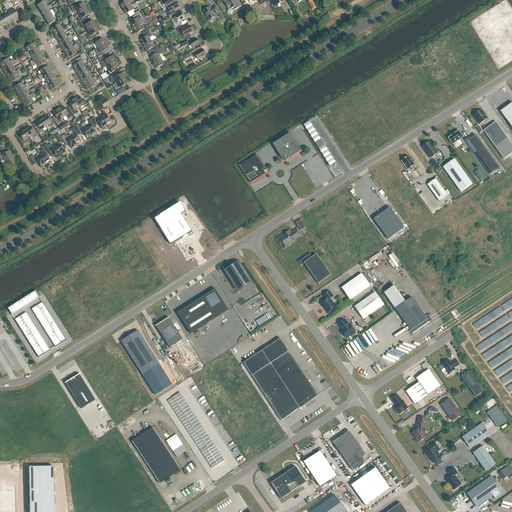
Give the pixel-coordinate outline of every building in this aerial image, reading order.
[(131,5),(128,0),(121,5),(123,10),(131,5)] [(236,9),(241,7),(236,0),(231,0),(230,0),(227,0),(224,2),(228,10),(233,11),(236,9)] [(37,5),(40,11),(47,7),(44,2),(37,5)] [(174,11),(180,8),(177,2),(168,7),(169,11),(166,12),(169,17),(175,14),(174,11)] [(76,4),(70,7),(73,12),(76,10),(78,14),(86,9),(83,4),(77,7),(76,4)] [(134,10),(131,5),(123,10),(126,14),(134,10)] [(214,15),(219,12),(216,6),(211,9),(210,7),(203,11),(209,21),(215,17),(214,15)] [(50,12),(47,7),(40,11),(43,16),(50,12)] [(10,17),(16,13),(14,9),(8,12),(9,14),(10,17)] [(89,15),(86,9),(78,14),(80,17),(77,19),(79,23),(85,20),(83,18),(89,15)] [(183,14),(181,11),(173,16),(178,25),(183,22),(182,20),(186,18),(183,14)] [(52,17),(50,12),(43,16),(46,20),(52,17)] [(13,21),(19,18),(16,13),(10,17),(12,21),(13,21)] [(12,21),(10,17),(9,14),(3,17),(7,24),(12,21)] [(131,23),(134,28),(142,24),(140,21),(142,19),(140,14),(133,18),(135,20),(131,23)] [(55,22),(52,17),(46,20),(49,26),(55,22)] [(88,31),(96,27),(93,21),(87,24),(86,22),(80,25),(83,29),(86,28),(88,31)] [(51,29),(54,34),(66,27),(65,24),(62,26),(62,27),(61,27),(59,24),(51,29)] [(143,27),(142,24),(134,28),(137,34),(141,32),(143,34),(149,31),(146,26),(143,27)] [(193,32),(190,26),(185,29),(184,26),(177,30),(180,34),(182,33),(185,37),(193,32)] [(67,29),(66,27),(54,34),(57,39),(65,34),(63,30),(64,30),(65,30),(67,29)] [(99,32),(96,27),(88,31),(90,34),(87,36),(89,41),(94,38),(93,35),(99,32)] [(152,37),(149,32),(141,36),(142,39),(140,40),(144,46),(151,41),(150,38),(152,37)] [(67,37),(65,34),(57,39),(60,44),(72,37),(70,34),(68,36),(67,37)] [(73,39),(72,37),(60,44),(62,49),(71,44),(69,40),(70,39),(71,40),(73,39)] [(95,44),(98,48),(105,44),(103,39),(96,43),(95,40),(89,43),(91,46),(95,44)] [(193,48),(200,44),(197,39),(190,43),(193,48)] [(159,48),(157,45),(157,46),(156,43),(153,45),(151,41),(144,46),(147,51),(151,49),(152,52),(159,48)] [(25,55),(37,48),(34,43),(25,48),(28,51),(26,52),(26,51),(23,53),(25,55)] [(65,53),(77,46),(76,44),(74,46),(73,47),(71,44),(62,49),(65,53)] [(105,44),(98,48),(93,51),(97,58),(103,55),(101,52),(108,49),(105,44)] [(76,50),(79,49),(77,46),(65,53),(68,58),(77,53),(75,50),(76,49),(76,50)] [(31,58),(40,53),(37,48),(25,55),(26,57),(28,56),(28,55),(29,55),(31,58)] [(150,58),(153,63),(161,59),(159,55),(162,54),(159,49),(153,53),(154,55),(150,58)] [(198,60),(206,55),(203,49),(195,54),(193,56),(194,58),(196,57),(198,60)] [(31,65),(43,58),(40,53),(31,58),(33,61),(32,62),(32,61),(29,63),(31,65)] [(73,66),(76,71),(84,66),(82,63),(84,62),(81,57),(72,62),(74,65),(73,66)] [(115,61),(112,57),(106,60),(104,58),(99,61),(103,68),(105,67),(115,61)] [(0,63),(0,64),(2,69),(14,61),(13,59),(11,61),(10,62),(8,58),(0,63)] [(37,68),(46,63),(43,58),(31,65),(32,67),(34,66),(34,65),(35,64),(37,68)] [(163,62),(161,59),(153,63),(157,69),(161,67),(162,69),(169,66),(166,61),(163,62)] [(16,64),(14,61),(2,69),(5,73),(14,68),(12,65),(13,64),(13,65),(16,64)] [(118,66),(115,61),(105,67),(107,72),(106,73),(107,75),(115,71),(114,68),(118,66)] [(38,78),(51,71),(48,66),(39,71),(41,74),(40,75),(37,76),(38,78)] [(79,76),(91,69),(89,66),(87,68),(86,69),(84,66),(76,71),(79,76)] [(8,78),(20,71),(19,69),(16,70),(17,71),(15,72),(14,68),(5,73),(8,78)] [(92,71),(91,69),(79,76),(81,81),(90,76),(88,72),(89,72),(92,71)] [(19,75),(21,73),(20,71),(8,78),(11,83),(19,78),(17,75),(19,74),(19,75)] [(51,71),(38,78),(40,80),(42,79),(42,78),(43,78),(45,81),(53,76),(51,71)] [(114,75),(109,78),(111,83),(113,82),(115,85),(125,79),(122,74),(116,78),(114,75)] [(44,88),(56,81),(53,76),(45,81),(47,84),(46,85),(45,84),(43,86),(44,88)] [(84,86),(96,78),(95,76),(93,78),(92,79),(90,76),(81,81),(84,86)] [(95,82),(98,81),(96,78),(84,86),(87,91),(96,86),(94,82),(95,81),(95,82)] [(128,84),(125,79),(115,85),(117,89),(115,90),(117,93),(122,90),(121,87),(128,84)] [(51,91),(59,86),(56,81),(44,88),(46,90),(48,89),(48,88),(49,88),(51,91)] [(13,87),(16,92),(28,85),(27,83),(25,84),(25,85),(24,86),(22,82),(13,87)] [(28,85),(16,92),(19,97),(28,92),(26,89),(27,88),(27,89),(30,87),(34,85),(33,82),(28,85)] [(30,96),(28,92),(19,97),(22,102),(34,95),(33,93),(31,94),(31,95),(30,96)] [(33,99),(36,97),(34,95),(22,102),(25,107),(34,102),(32,99),(33,98),(33,99)] [(78,96),(73,99),(79,108),(81,111),(86,108),(85,107),(88,105),(84,100),(82,101),(78,96)] [(76,109),(79,108),(73,99),(68,102),(71,106),(68,108),(73,116),(78,113),(76,109)] [(511,103),(500,112),(507,122),(511,128),(511,103)] [(62,106),(57,109),(63,118),(65,116),(68,120),(73,116),(68,109),(65,110),(62,106)] [(60,119),(63,118),(57,109),(52,112),(55,117),(52,118),(57,125),(62,122),(60,119)] [(101,117),(102,119),(106,124),(110,121),(104,111),(102,112),(103,115),(101,117)] [(474,115),(474,116),(480,124),(487,119),(481,111),(477,113),(476,113),(475,114),(474,115)] [(50,128),(55,124),(51,118),(49,120),(46,116),(41,120),(46,127),(49,125),(50,128)] [(107,126),(106,124),(102,119),(97,122),(95,117),(92,119),(96,125),(99,124),(102,129),(107,126)] [(96,133),(94,129),(96,127),(91,119),(88,121),(90,123),(88,124),(89,127),(87,128),(92,136),(96,133)] [(43,129),(46,127),(41,120),(35,123),(38,127),(35,128),(39,135),(44,131),(43,129)] [(511,153),(511,144),(508,138),(496,122),(483,131),(495,147),(504,159),(511,153)] [(87,128),(85,126),(83,128),(81,125),(79,126),(78,124),(75,126),(81,135),(83,133),(86,137),(87,139),(92,136),(87,128)] [(33,127),(31,129),(30,127),(24,130),(29,138),(32,136),(33,139),(38,135),(33,127)] [(70,136),(71,138),(75,144),(80,141),(77,136),(79,135),(74,127),(70,130),(73,134),(70,136)] [(26,140),(29,138),(24,130),(19,134),(23,141),(21,143),(22,145),(25,144),(27,142),(26,140)] [(468,137),(464,132),(461,134),(458,131),(448,138),(452,145),(461,139),(463,141),(468,137)] [(282,160),(283,159),(286,160),(286,161),(302,151),(290,133),(273,144),(282,160)] [(71,138),(69,139),(67,136),(65,137),(63,135),(61,137),(66,146),(69,144),(72,149),(76,146),(75,144),(71,138)] [(470,137),(465,141),(489,175),(499,168),(476,135),(471,138),(470,137)] [(315,142),(315,143),(319,150),(319,149),(325,146),(321,139),(315,142)] [(438,153),(430,142),(422,147),(430,158),(438,153)] [(58,146),(56,148),(60,153),(61,156),(66,153),(60,144),(60,143),(59,143),(57,144),(58,146)] [(56,148),(55,145),(52,147),(51,145),(49,147),(47,144),(45,145),(49,153),(52,151),(55,156),(60,153),(56,148)] [(49,160),(47,156),(49,154),(44,146),(41,148),(42,150),(40,151),(42,154),(39,155),(41,157),(44,163),(45,163),(49,160)] [(14,162),(12,159),(13,159),(12,157),(13,157),(9,151),(4,154),(3,151),(0,152),(0,159),(1,161),(4,159),(6,163),(5,163),(7,166),(8,166),(9,167),(11,167),(14,165),(14,163),(14,162)] [(46,165),(45,163),(44,163),(41,157),(38,159),(37,157),(35,158),(33,155),(30,157),(34,165),(37,162),(41,168),(46,165)] [(239,166),(250,183),(266,174),(264,172),(266,170),(266,171),(267,171),(257,155),(239,166)] [(414,165),(408,156),(401,161),(408,170),(410,168),(412,170),(415,168),(413,166),(414,165)] [(472,184),(454,159),(443,167),(461,192),(472,184)] [(432,161),(429,163),(435,171),(437,169),(432,161)] [(436,179),(427,185),(439,202),(447,196),(436,179)] [(180,203),(155,219),(171,245),(192,232),(181,215),(185,212),(186,212),(185,211),(180,203)] [(390,207),(373,219),(388,240),(405,228),(390,207)] [(306,228),(301,220),(296,223),(301,231),(306,228)] [(301,235),(297,230),(291,234),(289,231),(284,235),(277,239),(283,249),(291,244),(295,241),(294,239),(301,235)] [(379,252),(367,259),(369,262),(381,254),(379,252)] [(304,263),(319,284),(331,275),(316,254),(312,257),(310,253),(298,262),(301,266),(304,263)] [(234,284),(247,276),(239,263),(226,271),(234,284)] [(370,286),(362,274),(341,288),(350,301),(370,286)] [(413,334),(429,322),(412,297),(405,302),(394,286),(384,293),(413,334)] [(229,310),(215,289),(177,313),(191,334),(229,310)] [(320,304),(323,308),(324,307),(328,313),(336,308),(335,307),(335,306),(334,304),(333,304),(330,299),(333,297),(329,291),(323,296),(326,300),(320,304)] [(363,320),(384,305),(375,292),(354,307),(363,320)] [(258,326),(268,320),(265,314),(255,321),(258,326)] [(479,332),(482,337),(509,320),(506,315),(479,332)] [(182,339),(169,318),(156,326),(169,348),(182,339)] [(349,326),(344,319),(338,324),(343,330),(341,331),(342,333),(342,334),(344,336),(345,337),(346,338),(350,335),(351,336),(355,333),(354,332),(355,332),(351,325),(349,326)] [(511,324),(475,345),(478,351),(511,331),(511,324)] [(159,365),(138,331),(121,341),(143,375),(159,365)] [(511,335),(481,354),(484,359),(511,342),(511,335)] [(299,408),(300,409),(301,408),(300,407),(318,396),(281,339),(244,363),(282,421),(282,420),(299,408)] [(495,357),(483,358),(491,370),(493,370),(496,368),(495,366),(498,366),(511,356),(506,357),(511,353),(511,346),(507,350),(495,357)] [(178,358),(181,365),(192,360),(189,353),(178,358)] [(449,360),(442,365),(449,374),(455,370),(454,368),(459,365),(456,359),(451,363),(449,360)] [(440,386),(429,370),(416,379),(419,382),(428,395),(440,386)] [(484,391),(469,371),(461,377),(476,397),(484,391)] [(65,383),(65,384),(81,409),(96,400),(79,375),(80,375),(80,374),(79,375),(65,384),(65,383)] [(319,394),(330,387),(324,378),(321,380),(322,383),(321,384),(322,386),(319,388),(320,389),(317,391),(319,394)] [(428,395),(419,382),(406,392),(415,404),(428,395)] [(402,401),(398,395),(391,400),(396,405),(393,407),(399,414),(408,408),(403,401),(402,401)] [(453,421),(461,415),(449,399),(441,405),(453,421)] [(496,428),(506,421),(496,405),(486,412),(496,428)] [(422,429),(425,429),(427,418),(419,417),(417,429),(412,433),(418,442),(419,441),(421,442),(423,440),(423,439),(427,436),(422,430),(422,429)] [(466,428),(469,423),(463,420),(461,426),(466,428)] [(469,448),(490,433),(483,423),(462,438),(469,448)] [(180,470),(181,470),(180,470),(153,428),(132,441),(132,442),(160,483),(160,484),(174,474),(176,475),(180,472),(180,470)] [(349,431),(333,442),(353,471),(365,462),(362,457),(366,454),(349,431)] [(329,445),(340,462),(343,460),(332,443),(329,445)] [(440,451),(434,443),(424,450),(426,453),(426,454),(427,454),(428,455),(428,456),(428,455),(432,461),(434,464),(441,459),(439,456),(437,453),(440,451)] [(496,464),(483,446),(473,453),(486,471),(496,464)] [(337,476),(320,451),(307,459),(303,457),(302,458),(304,462),(303,462),(312,475),(310,476),(313,482),(315,480),(320,487),(337,476)] [(28,467),(29,479),(41,479),(41,467),(28,467)] [(41,467),(41,479),(54,479),(54,467),(41,467)] [(306,482),(296,467),(271,483),(281,499),(306,482)] [(390,489),(376,468),(351,486),(366,506),(390,489)] [(450,476),(445,480),(449,485),(449,484),(454,490),(461,485),(461,484),(459,481),(458,481),(455,476),(458,473),(454,468),(448,472),(450,476)] [(498,473),(503,480),(508,477),(503,470),(498,473)] [(492,477),(467,494),(476,507),(493,495),(496,499),(504,493),(492,477)] [(29,479),(29,491),(41,491),(41,479),(29,479)] [(41,479),(41,491),(54,491),(54,479),(41,479)] [(29,491),(29,503),(42,503),(41,491),(29,491)] [(41,491),(42,503),(54,503),(54,491),(41,491)] [(346,511),(335,495),(311,511),(346,511)] [(29,503),(29,511),(41,511),(42,503),(29,503)] [(42,503),(41,511),(54,511),(54,503),(42,503)] [(406,511),(400,503),(387,511),(406,511)]
